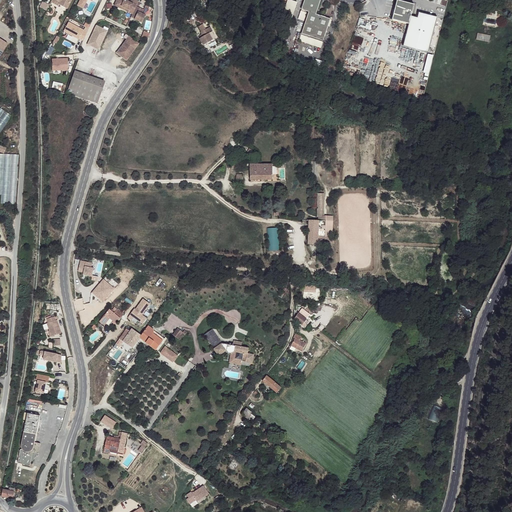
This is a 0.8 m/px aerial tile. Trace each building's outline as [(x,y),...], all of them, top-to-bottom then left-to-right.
[(52,0),(51,3),(59,6),(59,4),(68,8),(72,0),(52,0)] [(116,0),(114,5),(120,8),(121,6),(129,10),(132,4),(123,0),(116,0)] [(288,0),(285,10),(294,13),(298,3),(290,0),(288,0)] [(305,0),(302,10),(310,12),(317,14),(322,0),(305,0)] [(413,5),(396,1),(391,21),(408,26),(402,48),(427,54),(436,19),(418,14),(417,19),(410,17),(413,5)] [(135,5),(130,16),(141,21),(145,14),(141,12),(143,9),(135,5)] [(310,12),(303,34),(325,41),(332,20),(321,16),(317,14),(310,12)] [(369,28),(371,19),(359,16),(357,25),(369,28)] [(69,19),(63,32),(82,41),(87,31),(90,24),(85,22),(83,26),(69,19)] [(96,25),(87,44),(98,49),(107,30),(96,25)] [(213,25),(205,29),(206,33),(209,32),(213,30),(215,29),(213,25)] [(204,34),(208,41),(213,38),(209,32),(206,33),(204,34)] [(478,34),(476,40),(489,42),(490,36),(478,34)] [(130,35),(117,52),(127,59),(140,42),(130,35)] [(228,45),(216,49),(217,53),(229,49),(228,45)] [(423,80),(428,81),(431,55),(426,55),(423,80)] [(51,59),(52,71),(68,71),(68,58),(51,59)] [(105,80),(75,70),(67,92),(97,102),(105,80)] [(0,132),(10,114),(0,108),(0,132)] [(16,204),(18,154),(0,153),(0,194),(1,195),(1,204),(16,204)] [(249,164),(249,179),(271,179),(271,165),(259,164),(250,164),(249,164)] [(319,225),(318,241),(330,242),(329,249),(334,249),(335,242),(332,242),(334,226),(319,225)] [(279,251),(278,228),(266,229),(268,251),(279,251)] [(112,312),(100,327),(103,329),(110,320),(115,324),(123,314),(115,308),(112,312)] [(98,325),(100,327),(112,312),(111,312),(108,310),(98,325)] [(294,315),(293,319),(303,326),(307,320),(299,314),(295,314),(294,315)] [(54,319),(47,321),(48,326),(47,326),(49,332),(51,339),(61,336),(57,323),(56,323),(54,319)] [(127,329),(119,340),(132,349),(140,338),(147,327),(144,325),(143,327),(131,319),(128,322),(138,330),(137,332),(131,327),(128,330),(127,329)] [(147,327),(140,338),(156,350),(165,338),(148,326),(147,327)] [(215,327),(207,333),(213,343),(219,334),(218,332),(215,327)] [(178,328),(173,334),(179,339),(184,333),(186,331),(183,328),(181,330),(178,328)] [(296,333),(294,337),(295,338),(300,341),(297,346),(302,349),(303,350),(307,343),(306,342),(301,339),(302,336),(296,333)] [(219,334),(213,343),(217,348),(223,339),(219,334)] [(295,338),(291,345),(296,348),(297,346),(300,341),(295,338)] [(223,339),(217,348),(225,341),(223,339)] [(225,341),(217,348),(221,354),(228,349),(230,348),(231,351),(235,351),(235,354),(234,359),(239,360),(239,362),(256,365),(258,354),(252,353),(252,347),(246,347),(246,345),(244,345),(245,342),(236,341),(236,344),(232,344),(232,346),(225,341)] [(163,346),(161,349),(163,350),(166,353),(165,355),(168,357),(169,357),(180,364),(182,362),(172,354),(173,353),(172,352),(163,346)] [(45,355),(43,362),(61,366),(61,358),(45,355)] [(50,378),(38,376),(37,382),(38,382),(36,394),(45,396),(47,384),(49,384),(50,378)] [(266,376),(262,381),(268,385),(272,381),(266,376)] [(272,381),(268,385),(278,393),(281,388),(272,381)] [(21,451),(19,464),(32,467),(32,462),(35,461),(36,460),(38,458),(39,453),(42,444),(36,443),(38,435),(41,416),(28,414),(22,446),(24,450),(21,451)] [(100,423),(112,430),(116,423),(105,415),(100,423)] [(439,433),(439,425),(430,424),(430,433),(439,433)] [(107,435),(103,452),(110,453),(111,448),(118,450),(118,451),(124,452),(124,451),(124,448),(126,440),(121,439),(107,435)]
